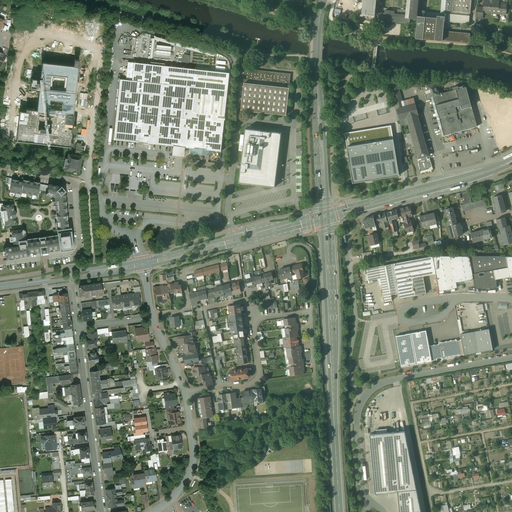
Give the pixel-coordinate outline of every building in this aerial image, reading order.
[(362,0),(361,14),(368,14),(373,15),(373,12),(374,0),(362,0)] [(406,0),(405,15),(405,18),(410,18),(417,19),(417,18),(417,16),(418,0),(406,0)] [(470,0),(445,0),(445,13),(444,13),(444,16),(444,21),(468,24),(470,0)] [(489,0),(484,0),(483,0),(483,8),(482,13),(483,13),(491,13),(506,14),(506,4),(499,3),(499,1),(493,1),(489,0)] [(394,11),(385,10),(385,13),(373,12),(373,15),(368,14),(368,19),(409,23),(410,18),(405,18),(405,15),(394,14),(394,11)] [(436,18),(417,16),(417,18),(417,19),(415,38),(469,43),(470,33),(443,31),(444,22),(444,21),(444,16),(437,15),(436,18)] [(176,44),(176,41),(155,36),(150,57),(152,58),(157,40),(176,44)] [(157,54),(172,55),(172,45),(158,45),(157,54)] [(42,63),(40,80),(32,79),(30,91),(39,92),(37,111),(26,109),(26,112),(19,111),(16,141),(70,147),(70,146),(72,146),(73,142),(70,142),(71,133),(75,134),(76,125),(72,125),(79,60),(75,60),(74,66),(42,63)] [(227,91),(168,84),(170,66),(133,63),(131,80),(119,79),(113,139),(140,142),(148,143),(175,146),(174,152),(179,153),(183,153),(184,147),(185,147),(190,154),(196,149),(202,149),(202,155),(208,156),(215,150),(221,151),(227,91)] [(229,73),(170,66),(168,84),(227,91),(229,73)] [(290,74),(248,69),(248,68),(245,68),(245,69),(242,69),(240,83),(244,83),(289,88),(290,74)] [(398,88),(397,81),(389,82),(396,109),(403,107),(402,102),(398,88)] [(289,88),(244,83),(241,111),(286,115),(289,88)] [(436,84),(426,86),(429,98),(432,97),(438,95),(438,94),(436,84)] [(463,86),(457,87),(457,86),(453,88),(453,90),(438,94),(438,95),(432,97),(437,112),(444,110),(444,112),(444,114),(445,114),(446,117),(442,118),(442,116),(438,117),(443,136),(450,134),(477,127),(466,87),(463,88),(463,86)] [(380,100),(389,99),(389,88),(380,88),(380,100)] [(403,107),(396,109),(399,120),(406,118),(417,115),(418,114),(415,104),(414,104),(403,107)] [(429,156),(417,115),(406,118),(410,133),(403,135),(408,149),(415,148),(418,159),(425,156),(429,156)] [(346,145),(393,138),(391,125),(376,127),(344,132),(346,145)] [(281,133),(245,129),(241,162),(240,171),(238,183),(259,185),(260,184),(266,185),(266,186),(275,187),(276,178),(275,178),(275,172),(276,164),(277,164),(281,133)] [(393,138),(346,145),(352,182),(399,174),(393,138)] [(77,143),(74,155),(69,154),(68,156),(68,159),(65,159),(63,167),(66,168),(65,170),(78,173),(84,149),(80,148),(81,144),(77,143)] [(425,156),(418,159),(417,159),(418,164),(420,171),(429,169),(431,167),(430,161),(427,161),(425,156)] [(23,181),(12,179),(11,185),(10,192),(21,194),(21,193),(23,181)] [(49,185),(49,186),(47,192),(47,193),(50,197),(51,196),(54,197),(55,198),(55,201),(66,200),(65,193),(64,192),(65,191),(61,186),(60,187),(59,186),(49,185)] [(501,195),(493,197),(497,214),(505,211),(501,195)] [(66,200),(55,201),(52,202),(53,210),(56,210),(56,220),(67,219),(66,200)] [(484,200),(474,202),(475,208),(485,205),(484,200)] [(13,204),(3,206),(5,226),(16,224),(15,217),(16,217),(15,211),(14,211),(13,204)] [(410,206),(400,209),(402,217),(404,216),(404,220),(403,220),(406,232),(413,230),(411,221),(410,221),(409,217),(412,216),(410,206)] [(453,207),(444,210),(447,221),(444,222),(446,222),(447,226),(445,226),(446,227),(447,227),(451,225),(457,224),(457,223),(453,207)] [(396,210),(387,212),(389,220),(391,219),(398,218),(396,210)] [(434,212),(427,214),(431,230),(430,226),(437,224),(434,212)] [(384,213),(374,215),(376,224),(381,222),(386,221),(384,213)] [(427,214),(419,216),(422,227),(429,226),(430,230),(431,230),(427,214)] [(373,216),(363,218),(362,221),(364,228),(374,226),(374,227),(376,226),(373,216)] [(504,218),(496,220),(498,228),(500,228),(507,226),(504,218)] [(67,219),(56,220),(57,229),(68,228),(67,219)] [(391,222),(391,219),(389,220),(392,232),(397,231),(395,222),(393,222),(393,221),(391,222)] [(457,224),(451,225),(447,227),(449,235),(453,233),(454,237),(463,234),(459,223),(457,223),(457,224)] [(511,242),(511,236),(509,226),(507,226),(500,228),(504,245),(511,242)] [(57,229),(58,238),(44,240),(45,250),(47,250),(60,248),(60,251),(73,249),(72,237),(71,228),(68,228),(57,229)] [(489,228),(471,233),(473,242),(491,237),(489,228)] [(40,240),(26,242),(25,232),(26,231),(23,229),(23,230),(11,231),(12,237),(10,237),(10,242),(13,241),(13,247),(5,248),(6,258),(18,257),(28,255),(28,252),(40,251),(42,251),(40,240)] [(377,233),(368,235),(370,245),(380,242),(377,233)] [(432,256),(393,264),(399,293),(399,298),(426,293),(423,276),(436,273),(432,256)] [(469,256),(436,256),(432,256),(436,273),(439,291),(457,288),(456,282),(473,279),(469,256)] [(506,257),(469,256),(473,279),(475,289),(481,288),(482,289),(489,288),(489,289),(497,287),(496,283),(497,283),(497,279),(509,277),(506,257)] [(301,264),(290,267),(292,274),(296,273),(297,277),(304,276),(301,264)] [(393,264),(378,266),(385,302),(392,300),(391,295),(399,293),(393,264)] [(290,267),(278,270),(281,279),(292,276),(292,274),(290,267)] [(273,272),(262,275),(264,282),(266,281),(267,285),(271,284),(270,280),(273,279),(272,276),(274,275),(273,272)] [(262,275),(253,277),(256,287),(262,285),(261,282),(264,282),(262,275)] [(253,277),(244,279),(246,286),(253,284),(254,287),(256,287),(253,277)] [(230,283),(230,284),(232,295),(234,295),(235,294),(241,293),(240,289),(238,281),(230,283)] [(101,283),(90,285),(91,295),(98,294),(98,295),(102,294),(101,283)] [(174,283),(172,284),(172,283),(168,283),(168,286),(169,292),(175,292),(175,293),(181,292),(181,286),(177,286),(174,283)] [(230,284),(222,286),(224,295),(224,297),(226,296),(229,296),(230,295),(232,295),(230,284)] [(90,285),(80,286),(79,288),(80,296),(84,296),(85,297),(89,296),(89,295),(91,295),(90,285)] [(163,286),(155,288),(157,300),(162,299),(162,296),(164,296),(163,287),(163,286)] [(163,287),(164,296),(162,296),(162,299),(162,301),(170,299),(169,292),(168,286),(163,287)] [(222,286),(214,288),(216,297),(222,295),(224,295),(222,286)] [(214,288),(206,290),(207,298),(208,297),(209,299),(216,297),(214,288)] [(44,290),(35,292),(36,299),(41,299),(42,304),(45,303),(45,298),(44,291),(44,290)] [(206,290),(198,292),(200,300),(202,299),(203,300),(207,299),(206,298),(207,298),(206,290)] [(35,292),(27,293),(28,301),(28,304),(32,304),(32,306),(37,305),(36,299),(35,292)] [(198,292),(190,295),(192,306),(198,305),(197,301),(200,300),(198,292)] [(27,293),(19,294),(19,302),(23,301),(28,301),(27,293)] [(140,305),(139,293),(129,294),(131,306),(140,305)] [(129,294),(120,296),(122,308),(131,306),(129,294)] [(120,296),(111,297),(113,309),(122,308),(120,296)] [(240,304),(228,306),(227,307),(228,310),(229,310),(230,315),(234,314),(241,313),(240,304)] [(217,309),(206,311),(208,319),(210,319),(217,317),(217,313),(217,312),(217,309)] [(82,311),(83,320),(92,319),(92,318),(91,312),(91,310),(82,311)] [(234,314),(230,315),(228,315),(228,317),(229,321),(229,322),(229,323),(235,322),(242,321),(241,313),(234,314)] [(178,316),(170,318),(171,327),(180,326),(178,316)] [(295,317),(284,319),(285,326),(289,325),(289,328),(285,328),(298,327),(297,323),(296,323),(295,317)] [(235,322),(229,323),(229,325),(230,327),(230,329),(230,331),(235,330),(243,329),(242,321),(235,322)] [(298,327),(285,328),(286,338),(296,336),(298,336),(297,330),(298,330),(298,327)] [(146,329),(142,329),(142,328),(139,328),(140,330),(135,330),(135,336),(138,337),(138,340),(140,340),(141,341),(143,340),(143,339),(144,339),(145,343),(149,343),(148,339),(148,334),(147,334),(146,329)] [(72,329),(64,330),(64,333),(65,337),(73,336),(72,329)] [(243,329),(235,330),(236,333),(233,333),(234,339),(237,338),(244,337),(243,329)] [(488,329),(460,334),(461,340),(464,355),(492,350),(488,329)] [(426,330),(410,333),(416,364),(437,360),(437,359),(442,358),(444,359),(445,357),(458,355),(458,356),(464,355),(461,340),(456,341),(456,339),(439,342),(440,344),(429,346),(426,330)] [(96,332),(88,333),(89,340),(86,340),(87,349),(87,348),(94,347),(97,347),(96,345),(100,344),(99,340),(96,341),(95,337),(97,337),(96,332)] [(125,332),(113,334),(114,341),(118,340),(118,342),(126,341),(125,332)] [(410,333),(395,336),(397,346),(401,367),(416,364),(410,333)] [(188,335),(177,337),(179,345),(180,345),(195,342),(193,342),(193,336),(192,335),(188,335)] [(73,336),(65,337),(65,340),(66,344),(74,343),(73,336)] [(286,338),(283,338),(284,348),(286,348),(298,346),(297,342),(298,340),(297,339),(296,336),(286,338)] [(244,337),(237,338),(237,340),(234,340),(235,345),(237,345),(238,347),(245,346),(244,337)] [(195,342),(180,345),(181,348),(179,350),(180,353),(185,352),(194,350),(194,348),(195,345),(195,342)] [(74,343),(66,344),(66,348),(67,352),(75,351),(74,343)] [(245,346),(238,347),(238,348),(235,349),(236,354),(238,353),(238,355),(247,354),(245,346)] [(298,346),(286,348),(287,357),(289,357),(300,355),(300,349),(300,346),(298,346)] [(75,351),(67,352),(67,354),(68,359),(76,358),(75,351)] [(154,351),(146,352),(148,361),(151,361),(151,363),(157,362),(156,355),(154,355),(154,351)] [(96,353),(89,354),(89,355),(87,355),(89,364),(99,362),(98,361),(103,361),(103,360),(105,360),(105,357),(102,357),(98,358),(98,354),(96,355),(96,353)] [(186,355),(185,355),(185,358),(184,358),(185,363),(194,362),(194,360),(198,360),(197,353),(195,353),(186,355)] [(247,354),(238,355),(239,356),(237,357),(238,364),(248,362),(247,354)] [(300,355),(289,357),(290,364),(294,363),(295,366),(296,366),(303,365),(303,361),(301,361),(300,355)] [(76,358),(68,359),(68,363),(69,366),(77,365),(76,358)] [(199,367),(194,367),(193,370),(193,376),(209,373),(205,374),(204,368),(204,366),(199,367)] [(295,366),(286,367),(287,369),(290,369),(291,376),(288,376),(303,374),(302,368),(304,368),(303,368),(296,369),(296,366),(295,366)] [(163,368),(156,369),(156,374),(155,375),(156,378),(157,379),(166,377),(165,368),(163,368)] [(240,370),(238,370),(237,370),(231,371),(232,380),(238,379),(240,378),(240,379),(241,379),(241,378),(247,377),(246,369),(240,370)] [(99,370),(90,371),(90,379),(98,378),(98,375),(99,375),(99,370)] [(209,373),(193,376),(194,376),(198,375),(199,382),(203,381),(210,380),(210,379),(209,373)] [(65,375),(58,376),(59,383),(60,385),(67,384),(65,375)] [(58,376),(46,378),(46,385),(59,383),(58,376)] [(79,383),(71,385),(71,387),(72,394),(80,393),(79,383)] [(71,387),(64,388),(65,395),(72,394),(71,387)] [(261,389),(251,390),(253,401),(257,401),(257,403),(263,402),(261,389)] [(251,390),(242,392),(243,398),(244,402),(253,401),(251,390)] [(170,394),(167,392),(166,394),(164,395),(164,399),(166,399),(167,405),(173,404),(176,404),(174,394),(170,394)] [(80,393),(72,394),(73,404),(82,403),(80,393)] [(235,393),(230,393),(230,395),(226,395),(226,394),(228,408),(232,408),(232,410),(237,409),(236,407),(237,407),(235,399),(235,393)] [(226,394),(218,395),(218,398),(218,399),(218,401),(219,402),(220,410),(228,408),(226,394)] [(209,397),(198,398),(201,418),(212,416),(211,408),(211,405),(210,401),(209,397)] [(101,398),(93,399),(94,406),(102,405),(101,401),(101,398)] [(102,407),(94,408),(96,416),(103,415),(102,407)] [(39,410),(40,419),(55,418),(57,417),(57,411),(56,411),(54,411),(54,408),(50,409),(39,410)] [(176,412),(168,414),(169,420),(168,420),(168,421),(169,425),(179,423),(179,419),(178,416),(178,412),(176,412)] [(103,415),(96,416),(96,424),(104,423),(103,415)] [(77,417),(73,417),(74,420),(74,424),(74,427),(76,426),(79,426),(85,425),(83,416),(77,417)] [(145,417),(134,419),(135,426),(146,424),(145,417)] [(56,427),(55,418),(40,419),(33,420),(34,423),(43,422),(44,428),(56,427)] [(146,424),(135,426),(135,430),(133,431),(134,436),(143,435),(143,432),(147,431),(146,424)] [(111,429),(100,430),(101,443),(106,443),(105,438),(112,437),(111,429)] [(86,431),(77,433),(78,438),(78,442),(78,443),(87,441),(86,431)] [(374,494),(397,492),(415,490),(404,431),(369,435),(374,494)] [(72,433),(67,433),(68,443),(78,442),(78,438),(73,439),(72,433)] [(54,435),(45,436),(41,437),(41,443),(45,442),(46,450),(56,449),(55,438),(55,435),(54,435)] [(177,435),(176,435),(176,436),(175,436),(175,437),(171,437),(172,442),(169,442),(170,448),(170,449),(182,448),(180,436),(178,436),(177,436),(177,435)] [(148,438),(134,440),(134,443),(135,451),(141,450),(140,447),(144,446),(145,451),(152,450),(151,444),(149,444),(148,438)] [(166,441),(163,441),(162,441),(163,440),(163,439),(162,438),(161,438),(161,439),(161,442),(157,442),(158,452),(162,452),(167,451),(167,449),(170,448),(169,442),(166,442),(166,441)] [(456,465),(460,464),(460,460),(462,460),(459,446),(454,447),(455,458),(456,465)] [(88,447),(79,448),(80,452),(80,458),(83,458),(89,457),(88,447)] [(113,451),(102,453),(104,463),(103,463),(104,473),(106,473),(112,472),(111,463),(111,459),(114,458),(117,457),(118,457),(118,456),(122,455),(123,460),(123,459),(120,449),(114,451),(113,451)] [(84,462),(76,463),(76,467),(76,470),(81,469),(81,467),(90,465),(89,461),(84,462)] [(90,465),(81,467),(81,469),(82,473),(82,475),(91,474),(90,465)] [(153,469),(144,471),(144,474),(145,480),(151,479),(151,481),(156,480),(155,473),(154,473),(153,469)] [(82,473),(70,474),(72,482),(73,482),(83,481),(92,479),(91,474),(82,475),(82,473)] [(144,474),(132,475),(133,480),(132,480),(133,486),(139,485),(139,487),(141,487),(141,485),(146,484),(145,480),(144,474)] [(52,475),(41,476),(42,487),(53,487),(52,475)] [(115,489),(105,490),(107,499),(116,497),(115,494),(115,489)] [(398,511),(420,511),(415,490),(397,492),(398,511)] [(116,497),(107,499),(108,507),(117,506),(116,500),(116,497)] [(93,500),(80,502),(82,510),(85,510),(91,509),(94,509),(93,500)] [(60,503),(52,503),(53,508),(53,511),(60,511),(61,511),(61,507),(60,507),(60,503)]
